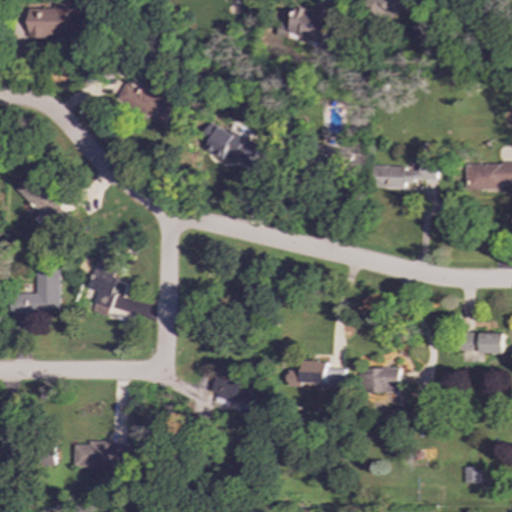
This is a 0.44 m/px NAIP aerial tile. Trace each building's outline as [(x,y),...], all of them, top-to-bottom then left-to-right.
[(21,8),(21,36),(89,36),(88,0),(56,0),(56,8),(21,8)] [(368,0),(392,18),(404,0),(368,0)] [(335,9),(320,5),(319,10),(296,5),(290,34),(327,43),(335,9)] [(144,84),(141,89),(125,80),(115,98),(164,126),(178,104),(144,84)] [(252,163),(260,145),(219,126),(207,152),(225,160),(229,153),(252,163)] [(344,147),(323,145),(321,164),(342,166),(344,147)] [(375,165),(374,188),(406,188),(406,180),(437,181),(437,160),(421,160),(420,170),(406,170),(406,166),(375,165)] [(511,184),(511,163),(467,164),(467,191),(502,190),(502,184),(511,184)] [(106,317),(121,280),(114,277),(120,262),(100,255),(82,300),(94,305),(92,311),(106,317)] [(12,314),(45,313),(45,308),(61,308),(60,269),(37,269),(37,293),(12,294),(12,314)] [(503,353),(504,333),(469,332),(469,339),(460,339),(459,361),(481,362),(481,353),(503,353)] [(346,368),(332,368),(332,361),(304,360),(304,370),(290,370),(290,386),(304,387),(304,384),(346,385),(346,368)] [(366,368),(366,392),(400,393),(401,368),(366,368)] [(252,418),(259,385),(218,375),(213,399),(242,405),(239,415),(252,418)] [(416,396),(416,413),(431,413),(430,396),(416,396)] [(126,442),(89,442),(89,445),(75,445),(75,466),(125,467),(126,442)] [(479,483),(480,468),(464,468),(464,483),(479,483)]
